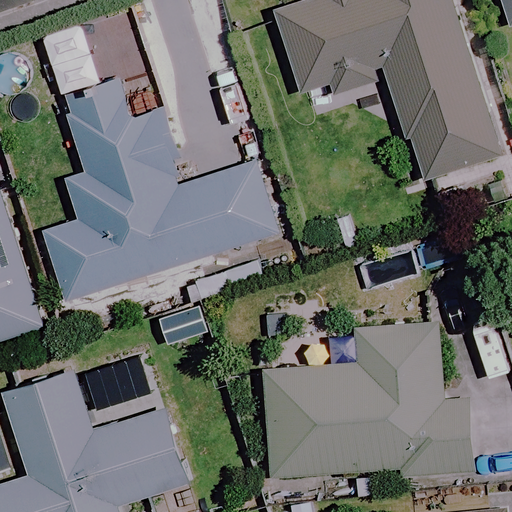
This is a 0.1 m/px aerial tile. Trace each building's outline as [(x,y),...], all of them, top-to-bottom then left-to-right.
[(494,155),(443,0),(293,0),(268,8),(296,93),(324,84),(328,96),(380,79),(414,182),(494,155)] [(511,0),(487,0),(498,31),(511,26),(511,0)] [(129,120),(116,81),(57,100),(82,175),(63,181),(76,221),(41,233),(64,303),(269,236),(246,165),(184,186),(159,110),(129,120)] [(0,340),(47,327),(5,189),(0,190),(0,340)] [(432,327),(356,333),(358,364),(262,371),(270,478),(390,469),(391,478),(467,472),(462,396),(438,397),(432,327)] [(89,432),(70,374),(9,394),(35,476),(0,487),(0,511),(118,511),(117,508),(184,487),(160,410),(89,432)]
